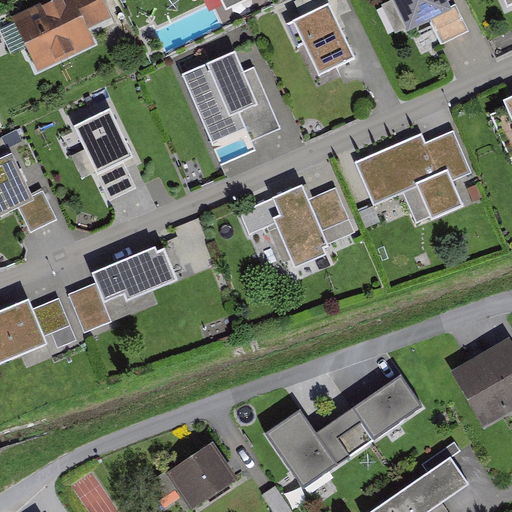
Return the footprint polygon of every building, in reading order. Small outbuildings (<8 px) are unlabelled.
[(115,27),(99,0),(57,0),(16,24),(42,68),(115,27)] [(441,0),(394,0),(407,31),(447,15),(441,0)] [(341,7),(307,24),(332,78),(367,61),(341,7)] [(248,53),(192,78),(225,152),(257,138),(248,119),(273,108),(248,53)] [(119,108),(77,129),(103,180),(145,160),(119,108)] [(429,136),(363,167),(382,209),(428,188),(442,219),(471,206),(460,183),(483,172),(463,129),(433,143),(429,136)] [(78,130),(63,138),(95,203),(110,195),(78,130)] [(29,162),(0,174),(0,216),(14,211),(26,238),(56,225),(29,162)] [(354,191),(362,208),(374,203),(366,185),(354,191)] [(311,200),(305,186),(274,199),(282,216),(274,219),(296,270),(330,255),(326,245),(359,230),(340,187),(311,200)] [(179,280),(165,246),(94,274),(98,284),(73,294),(88,333),(114,322),(106,301),(128,292),(131,299),(179,280)] [(30,299),(0,311),(0,366),(50,346),(47,337),(75,325),(64,298),(34,310),(30,299)] [(511,416),(511,348),(508,342),(457,376),(493,429),(511,416)] [(313,415),(279,438),(316,492),(436,409),(414,379),(329,437),(313,415)] [(196,511),(239,483),(213,445),(157,483),(176,511),(196,511)] [(434,511),(468,490),(450,463),(374,511),(434,511)]
